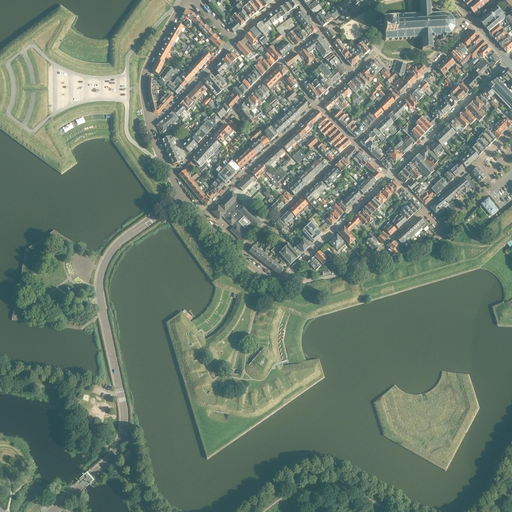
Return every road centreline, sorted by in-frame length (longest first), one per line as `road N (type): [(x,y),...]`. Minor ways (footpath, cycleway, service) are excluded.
road 1 (tertiary): [(50,511),(103,463),(123,430),(99,297),(105,259),(122,238),(185,197)]
road 2 (residential): [(355,142),(473,22)]
road 3 (residential): [(355,142),(238,256)]
road 4 (residential): [(507,61),(390,174)]
road 5 (residential): [(201,214),(316,106)]
road 6 (residential): [(390,174),(284,279)]
road 7 (tertiary): [(149,127),(146,67),(184,0)]
road 8 (residential): [(149,127),(232,40)]
